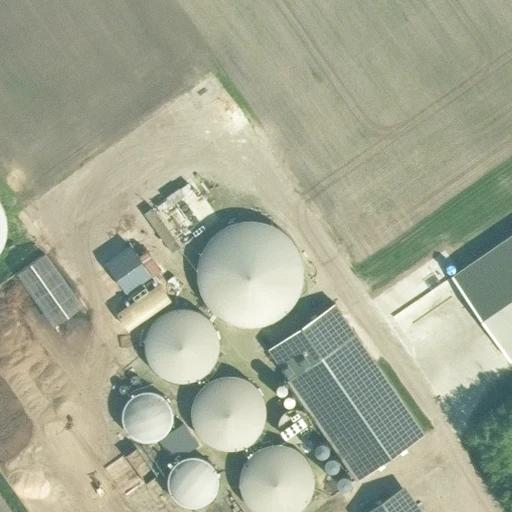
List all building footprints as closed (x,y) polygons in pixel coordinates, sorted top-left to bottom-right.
[(171,80),(134,103),(149,127),(186,105),(171,80)] [(180,241),(215,331),(299,299),(265,209),(180,241)] [(509,359),(511,357),(511,234),(452,276),(509,359)] [(39,324),(73,305),(41,248),(7,267),(39,324)] [(133,264),(96,297),(111,314),(148,280),(133,264)] [(358,479),(424,433),(334,302),(268,348),(358,479)] [(130,354),(176,378),(203,327),(157,303),(130,354)] [(193,442),(236,442),(236,428),(252,428),(252,378),(194,378),(193,442)] [(159,399),(120,390),(110,431),(148,441),(159,399)] [(239,449),(244,511),(272,511),(302,509),(296,444),(239,449)] [(200,457),(160,461),(165,506),(204,501),(200,457)] [(414,511),(393,482),(351,511),(414,511)]
